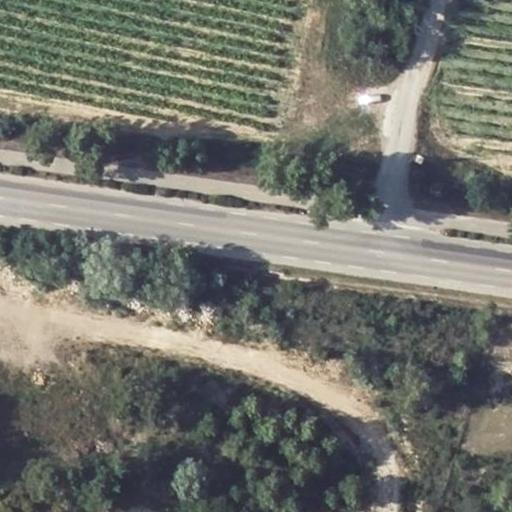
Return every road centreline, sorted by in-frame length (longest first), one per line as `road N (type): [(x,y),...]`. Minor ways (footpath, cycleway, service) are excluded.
road 1 (track): [(0,307),(121,328),(299,381),(375,433),(384,511)]
road 2 (secondary): [(0,201),(380,258)]
road 3 (unclassified): [(380,258),(434,0)]
road 4 (secondary): [(380,258),(511,274)]
